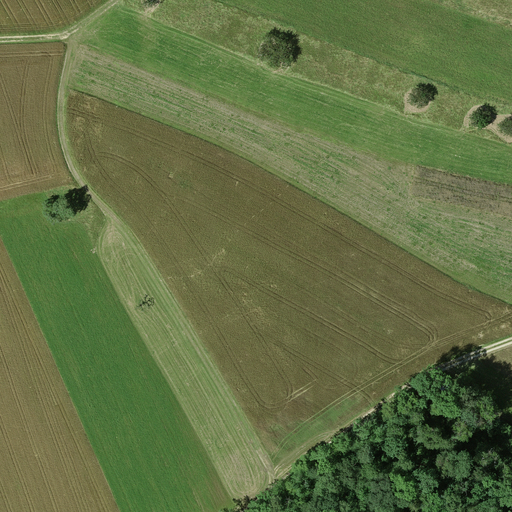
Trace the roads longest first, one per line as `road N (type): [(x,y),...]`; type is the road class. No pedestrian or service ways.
road 1 (track): [(282,487),(145,253),(71,171),(60,136),(64,36)]
road 2 (track): [(250,511),(405,389),(511,342)]
road 3 (track): [(120,0),(64,36),(0,42)]
